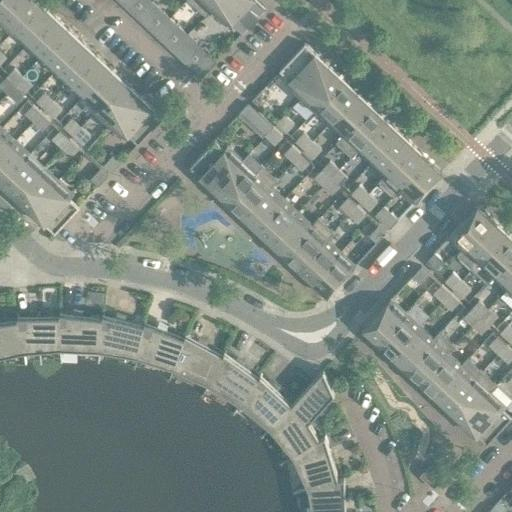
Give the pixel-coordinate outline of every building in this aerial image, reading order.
[(14,0),(0,15),(0,19),(12,31),(40,1),(38,0),(14,0)] [(0,0),(0,15),(14,0),(0,0)] [(158,6),(152,0),(137,16),(144,22),(158,6)] [(190,0),(205,14),(217,0),(190,0)] [(259,0),(217,0),(205,14),(206,15),(213,8),(230,24),(233,21),(243,30),(266,6),(259,0)] [(12,31),(26,44),(54,14),(40,1),(12,31)] [(26,44),(40,57),(68,27),(54,14),(26,44)] [(176,23),(169,17),(155,32),(161,38),(176,23)] [(40,57),(54,70),(82,40),(68,27),(40,57)] [(54,70),(68,83),(96,53),(82,40),(54,70)] [(286,81),(301,95),(329,65),(304,42),(280,68),(290,78),(286,81)] [(68,83),(82,96),(110,66),(96,53),(68,83)] [(215,60),(208,54),(194,69),(201,75),(215,60)] [(301,95),(315,108),(343,78),(329,65),(301,95)] [(82,96),(96,110),(124,80),(110,66),(82,96)] [(14,67),(6,75),(15,83),(23,75),(14,67)] [(0,81),(0,84),(8,91),(15,83),(6,75),(0,81)] [(23,75),(15,83),(24,92),(32,83),(23,75)] [(315,108),(329,121),(357,91),(343,78),(315,108)] [(96,110),(110,123),(138,93),(124,80),(96,110)] [(15,83),(8,91),(17,100),(24,92),(15,83)] [(252,98),(260,106),(269,95),(261,88),(252,98)] [(36,99),(45,107),(53,99),(44,91),(36,99)] [(336,140),(337,141),(371,104),(357,91),(329,121),(342,133),(336,140)] [(138,93),(110,123),(125,136),(128,133),(138,142),(163,116),(138,93)] [(53,99),(45,107),(54,116),(62,107),(53,99)] [(263,136),(265,134),(273,125),(256,110),(248,102),(238,113),(263,136)] [(25,111),(34,120),(41,112),(32,103),(25,111)] [(337,141),(351,155),(385,118),(371,104),(337,141)] [(41,112),(34,120),(42,128),(50,120),(41,112)] [(276,121),(286,130),(294,122),(284,113),(276,121)] [(64,125),(73,134),(81,125),(71,116),(64,125)] [(358,148),(371,161),(399,131),(385,118),(351,155),(352,155),(358,148)] [(81,125),(73,134),(83,142),(90,134),(81,125)] [(273,125),(265,134),(274,143),(282,135),(273,125)] [(0,127),(0,156),(16,139),(2,126),(0,127)] [(52,137),(62,146),(69,138),(60,129),(52,137)] [(296,139),(304,148),(312,139),(303,131),(296,139)] [(378,180),(379,181),(413,144),(399,131),(371,161),(384,173),(378,180)] [(69,138),(62,146),(71,155),(79,147),(69,138)] [(190,165),(214,188),(242,158),(228,144),(224,147),(215,138),(190,165)] [(0,156),(0,180),(2,182),(30,152),(16,139),(0,156)] [(312,139),(304,148),(313,156),(321,148),(312,139)] [(284,152),(293,160),(301,152),(292,144),(284,152)] [(379,181),(393,194),(427,157),(413,144),(379,181)] [(2,182),(16,195),(44,165),(30,152),(2,182)] [(104,162),(112,170),(122,160),(114,152),(104,162)] [(301,152),(293,160),(302,169),(310,160),(301,152)] [(427,157),(393,194),(394,195),(400,188),(414,201),(442,171),(427,157)] [(214,188),(228,201),(263,164),(262,163),(256,170),(242,158),(214,188)] [(329,160),(322,168),(330,176),(338,168),(329,160)] [(228,201),(243,214),(277,177),(263,164),(228,201)] [(16,195),(30,208),(58,178),(44,165),(16,195)] [(90,177),(98,185),(108,174),(100,167),(90,177)] [(314,176),(323,184),(330,176),(322,168),(314,176)] [(338,168),(330,176),(340,185),(347,176),(338,168)] [(330,176),(323,184),(332,193),(340,185),(330,176)] [(243,214),(257,227),(285,197),(272,185),(278,178),(277,177),(243,214)] [(58,178),(30,208),(55,231),(79,205),(70,196),(73,192),(58,178)] [(352,192),(361,200),(368,192),(359,183),(352,192)] [(368,192),(361,200),(369,208),(377,200),(368,192)] [(340,204),(349,213),(357,204),(348,196),(340,204)] [(257,227),(271,240),(299,210),(285,197),(257,227)] [(357,204),(349,213),(358,221),(365,213),(357,204)] [(375,213),(389,227),(398,218),(384,204),(375,213)] [(457,254),(458,255),(493,218),(478,204),(450,234),(463,247),(457,254)] [(271,240),(285,253),(319,216),(318,215),(312,222),(299,210),(271,240)] [(285,253),(299,266),(333,229),(319,216),(285,253)] [(458,255),(472,268),(507,231),(493,218),(458,255)] [(368,234),(376,241),(385,231),(377,224),(368,234)] [(299,266),(313,280),(341,250),(328,237),(334,230),(333,229),(299,266)] [(472,268),(486,281),(511,253),(511,236),(507,231),(472,268)] [(341,250),(313,280),(328,293),(356,263),(341,250)] [(425,260),(433,268),(442,258),(434,251),(425,260)] [(493,275),(507,287),(511,281),(511,253),(486,281),(487,282),(493,275)] [(412,274),(420,282),(429,272),(421,265),(412,274)] [(445,279),(454,287),(461,279),(453,271),(445,279)] [(461,279),(454,287),(463,296),(470,288),(461,279)] [(433,291),(442,300),(450,291),(441,283),(433,291)] [(91,291),(90,300),(102,301),(102,293),(91,291)] [(450,291),(442,300),(451,308),(459,300),(450,291)] [(363,327),(378,341),(406,311),(391,297),(363,327)] [(479,299),(471,307),(480,316),(488,307),(479,299)] [(463,315),(472,324),(480,316),(471,307),(463,315)] [(488,307),(480,316),(489,324),(496,316),(488,307)] [(23,349),(61,345),(61,311),(60,311),(60,313),(18,314),(23,349)] [(61,345),(100,347),(103,313),(102,312),(102,315),(61,311),(61,345)] [(378,341),(392,354),(420,324),(406,311),(378,341)] [(100,347),(137,354),(145,320),(144,320),(144,322),(103,313),(100,347)] [(0,353),(23,349),(18,314),(17,314),(18,317),(0,319),(0,353)] [(480,316),(472,324),(481,332),(489,324),(480,316)] [(137,354),(174,365),(186,333),(185,332),(184,335),(145,320),(137,354)] [(500,331),(510,340),(511,337),(511,326),(508,323),(500,331)] [(392,354),(406,367),(440,330),(439,329),(433,336),(420,324),(392,354)] [(406,367),(420,380),(455,343),(440,330),(406,367)] [(174,365),(208,381),(225,350),(224,350),(223,352),(186,333),(174,365)] [(489,343),(498,352),(506,344),(496,335),(489,343)] [(420,380),(434,393),(469,356),(467,355),(461,362),(449,351),(455,344),(455,343),(420,380)] [(511,349),(506,344),(498,352),(508,361),(511,356),(511,349)] [(208,381),(241,401),(261,373),(260,372),(259,375),(225,350),(208,381)] [(434,393),(448,406),(483,369),(469,356),(434,393)] [(270,426),(293,454),(326,434),(325,433),(320,436),(309,419),(334,391),(323,367),(292,401),(292,402),(270,426)] [(448,406),(462,419),(497,382),(483,369),(448,406)] [(241,401),(270,426),(292,402),(292,401),(261,373),(241,401)] [(497,382),(462,419),(487,442),(511,416),(502,406),(511,396),(497,382)] [(293,454),(308,487),(345,476),(344,474),(338,476),(326,434),(293,454)] [(422,474),(432,483),(439,475),(429,466),(422,474)] [(308,487),(312,511),(345,511),(345,476),(308,487)]
